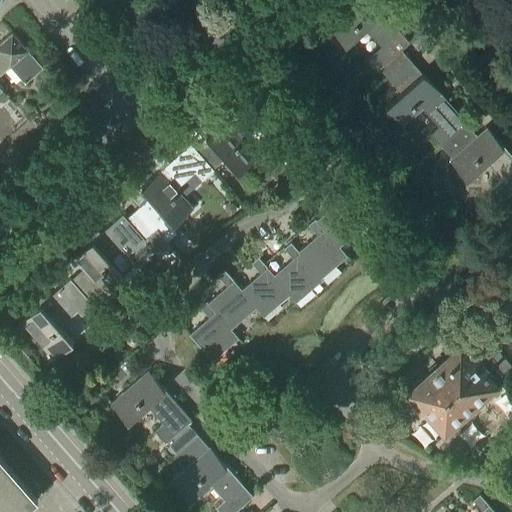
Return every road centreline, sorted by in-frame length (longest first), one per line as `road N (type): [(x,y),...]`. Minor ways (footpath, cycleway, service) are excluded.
road 1 (residential): [(329,155),(310,193),(210,255),(169,306),(162,338),(184,384),(294,511)]
road 2 (tertiary): [(0,234),(136,115)]
road 3 (residential): [(434,276),(335,369),(331,389),(342,405)]
road 4 (tertiary): [(115,511),(0,379)]
road 5 (residential): [(434,276),(329,155)]
road 6 (residential): [(329,155),(226,36)]
road 7 (residential): [(342,405),(456,301)]
road 8 (residential): [(136,115),(36,0)]
road 9 (residential): [(489,111),(392,0)]
road 10 (residential): [(511,491),(409,466),(379,450)]
